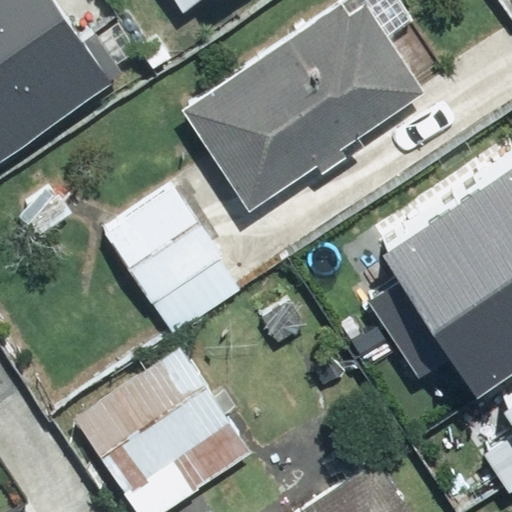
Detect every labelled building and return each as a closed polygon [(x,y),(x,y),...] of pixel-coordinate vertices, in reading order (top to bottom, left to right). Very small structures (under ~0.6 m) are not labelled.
[(70,0),(0,0),(0,132),(110,58),(70,0)] [(242,194),(313,147),(323,162),(348,146),(338,131),(423,76),(373,0),(358,0),(349,6),(344,0),(328,0),(178,98),(242,194)] [(511,130),(378,221),(395,247),(365,267),(395,310),(425,290),(511,231),(511,130)] [(249,280),(174,170),(99,222),(174,331),(249,280)] [(511,337),(511,231),(425,290),(395,310),(422,351),(452,330),(474,363),(511,337)] [(186,331),(77,403),(146,506),(255,433),(186,331)] [(511,399),(475,424),(503,467),(511,461),(511,363),(498,373),(511,395),(511,399)] [(427,511),(375,437),(266,511),(427,511)]
